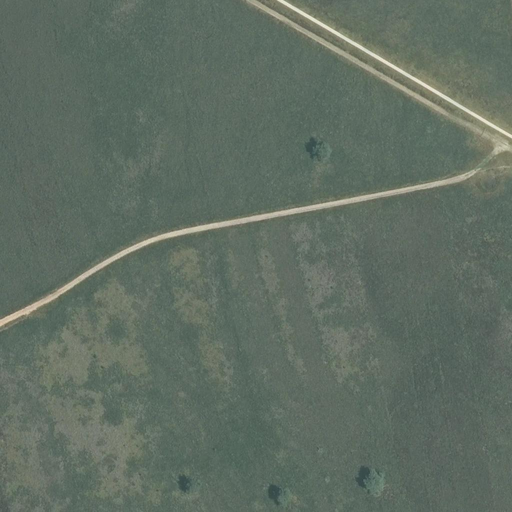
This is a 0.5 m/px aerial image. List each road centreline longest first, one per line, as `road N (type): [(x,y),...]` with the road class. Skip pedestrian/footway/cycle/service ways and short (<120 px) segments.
road 1 (track): [(0,323),(150,239),(511,168)]
road 2 (track): [(252,0),(511,151)]
